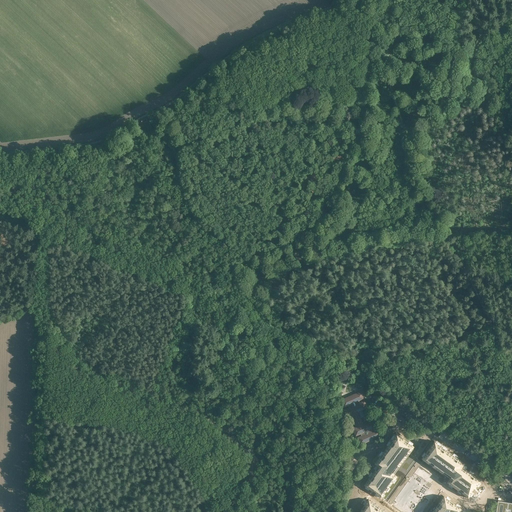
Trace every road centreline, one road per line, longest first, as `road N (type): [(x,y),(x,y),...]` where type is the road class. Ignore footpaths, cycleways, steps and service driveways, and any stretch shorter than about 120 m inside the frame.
road 1 (track): [(349,355),(0,173)]
road 2 (track): [(0,158),(106,141),(158,111)]
